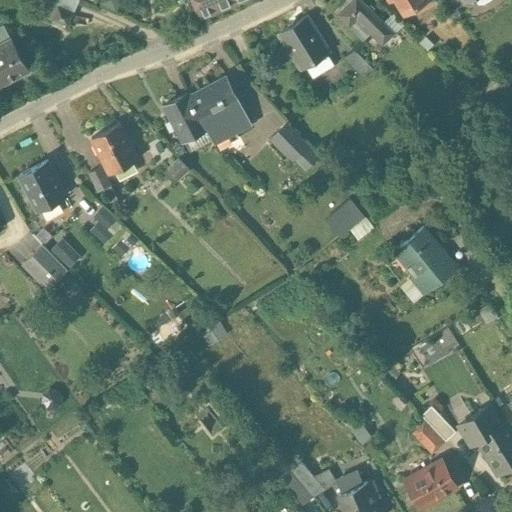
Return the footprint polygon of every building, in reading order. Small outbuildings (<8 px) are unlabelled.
[(192,0),(201,20),(246,0),(192,0)] [(394,36),(358,0),(352,0),(336,16),(362,43),(370,36),(382,49),(394,36)] [(390,0),(396,0),(404,14),(428,0),(390,0)] [(73,14),(58,7),(52,20),(68,27),(73,14)] [(330,55),(308,18),(277,37),(300,74),(330,55)] [(11,38),(0,43),(0,85),(28,70),(11,38)] [(372,73),(355,54),(342,62),(360,81),(372,73)] [(225,78),(189,96),(207,131),(214,144),(250,125),(225,78)] [(495,81),(482,90),(488,98),(501,90),(495,81)] [(189,94),(163,107),(181,144),(207,131),(189,96),(189,94)] [(120,124),(91,139),(109,174),(137,160),(120,124)] [(308,149),(285,126),(272,139),(294,163),(308,149)] [(179,160),(168,170),(177,180),(188,170),(179,160)] [(65,196),(48,161),(19,175),(37,210),(65,196)] [(101,167),(89,173),(98,192),(104,190),(110,187),(101,167)] [(117,200),(110,187),(104,190),(111,203),(117,200)] [(339,238),(350,229),(358,239),(373,227),(350,198),(324,218),(339,238)] [(48,219),(33,234),(42,244),(58,229),(48,219)] [(456,267),(423,227),(395,250),(414,274),(411,276),(425,293),(456,267)] [(42,244),(23,263),(40,280),(49,272),(48,272),(59,262),(42,244)] [(59,262),(48,272),(49,272),(57,280),(67,270),(59,262)] [(456,430),(431,404),(421,413),(445,440),(456,430)] [(490,404),(458,423),(470,443),(476,439),(497,472),(511,462),(511,426),(507,419),(501,422),(490,404)] [(443,440),(425,420),(413,431),(432,450),(443,440)] [(314,476),(298,457),(288,465),(313,496),(324,489),(314,476)] [(440,459),(406,478),(421,505),(455,486),(440,459)] [(313,496),(288,465),(278,473),(302,504),(313,496)] [(328,468),(314,476),(324,489),(336,481),(328,468)] [(363,482),(358,471),(336,481),(341,492),(337,494),(345,511),(380,511),(367,481),(363,482)]
